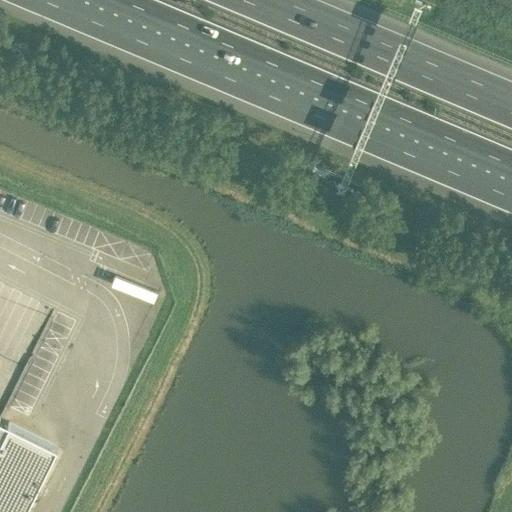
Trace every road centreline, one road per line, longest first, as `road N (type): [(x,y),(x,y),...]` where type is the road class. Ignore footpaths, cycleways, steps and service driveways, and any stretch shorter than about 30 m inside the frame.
road 1 (motorway): [(116,0),(511,166)]
road 2 (motorway): [(511,103),(271,0)]
